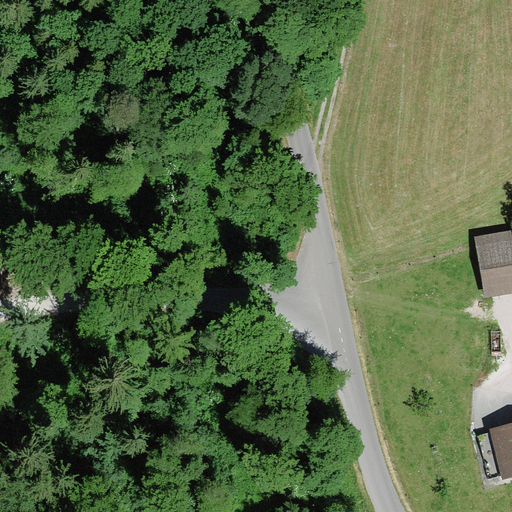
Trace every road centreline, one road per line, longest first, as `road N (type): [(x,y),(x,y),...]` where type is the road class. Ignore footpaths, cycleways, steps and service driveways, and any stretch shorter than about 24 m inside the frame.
road 1 (unclassified): [(328,277),(0,294)]
road 2 (tertiary): [(328,277),(256,0)]
road 3 (tertiary): [(389,511),(349,382),(328,277)]
road 4 (track): [(305,168),(352,0)]
